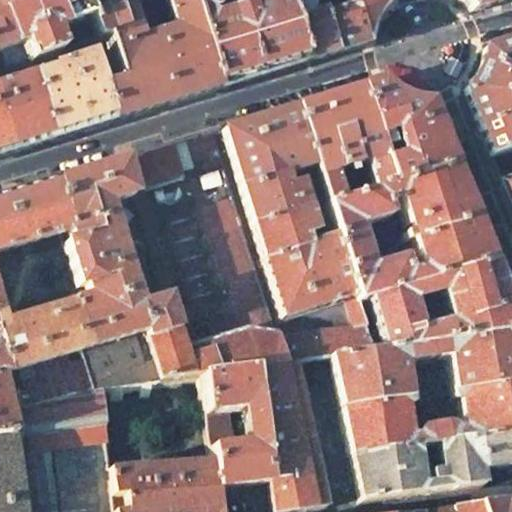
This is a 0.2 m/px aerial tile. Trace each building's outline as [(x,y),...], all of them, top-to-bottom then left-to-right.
[(0,0),(0,52),(19,46),(26,65),(39,60),(16,0),(0,0)] [(16,0),(39,60),(57,53),(51,36),(86,21),(85,17),(77,0),(16,0)] [(123,0),(77,0),(85,17),(125,5),(123,0)] [(125,5),(85,17),(86,21),(94,40),(105,39),(118,82),(99,88),(110,124),(163,107),(216,91),(190,4),(188,0),(160,0),(170,30),(140,40),(137,41),(126,5),(125,5)] [(265,0),(266,1),(207,19),(206,15),(209,13),(210,12),(211,11),(212,8),(212,6),(209,0),(201,0),(190,4),(216,91),(303,64),(283,0),(265,0)] [(333,55),(317,8),(313,0),(283,0),(303,64),(333,55)] [(378,11),(384,5),(382,0),(338,0),(336,1),(317,8),(333,55),(366,45),(369,30),(373,20),(378,11)] [(457,0),(463,3),(472,13),(484,9),(480,0),(457,0)] [(480,0),(484,9),(511,0),(480,0)] [(86,21),(51,36),(57,53),(85,43),(94,40),(86,21)] [(94,40),(85,43),(90,58),(99,88),(118,82),(105,39),(94,40)] [(511,41),(483,51),(482,61),(479,72),(476,76),(474,80),(466,89),(460,95),(466,110),(486,158),(487,158),(511,150),(511,41)] [(39,60),(26,65),(30,77),(90,58),(85,43),(57,53),(39,60)] [(19,46),(0,52),(0,74),(26,65),(19,46)] [(90,58),(30,77),(51,141),(81,132),(110,124),(99,88),(90,58)] [(30,77),(0,86),(0,157),(12,154),(51,141),(30,77)] [(384,91),(377,84),(358,90),(374,140),(389,135),(391,147),(378,155),(389,187),(449,170),(426,107),(409,105),(397,100),(384,91)] [(363,172),(369,193),(389,187),(378,155),(374,140),(358,90),(293,110),(311,169),(322,207),(337,202),(331,181),(329,175),(361,167),(363,172)] [(283,178),(290,176),(311,169),(293,110),(220,132),(249,226),(304,210),(297,184),(293,185),(286,188),(283,178)] [(272,336),(239,229),(211,135),(205,137),(187,142),(170,147),(180,181),(141,193),(141,192),(130,195),(131,197),(162,300),(170,329),(183,325),(188,343),(193,341),(195,347),(244,332),(272,336)] [(180,181),(170,147),(131,159),(141,192),(141,193),(180,181)] [(511,150),(487,158),(499,188),(511,182),(511,150)] [(106,204),(131,197),(130,195),(121,162),(54,183),(68,232),(66,232),(70,243),(62,245),(65,254),(73,282),(125,266),(106,204)] [(332,238),(352,299),(353,304),(488,266),(467,216),(449,170),(389,187),(369,193),(337,202),(322,207),(332,238)] [(363,172),(331,181),(337,202),(369,193),(363,172)] [(286,188),(293,185),(290,176),(283,178),(286,188)] [(511,182),(499,188),(498,188),(511,223),(511,182)] [(34,242),(50,237),(59,235),(66,232),(68,232),(54,183),(10,196),(0,199),(0,252),(25,244),(34,242)] [(342,302),(352,299),(332,238),(304,247),(302,239),(312,236),(304,210),(249,226),(278,322),(342,302)] [(125,266),(73,282),(75,289),(83,287),(85,292),(86,297),(75,301),(70,302),(74,313),(66,315),(89,395),(99,393),(143,386),(132,346),(143,343),(172,335),(170,329),(162,300),(138,308),(125,266)] [(399,351),(441,345),(511,334),(511,327),(488,266),(353,304),(369,355),(399,351)] [(350,329),(273,339),(282,367),(293,365),(326,361),(369,355),(353,304),(352,299),(342,302),(350,329)] [(0,336),(0,347),(15,395),(19,393),(25,412),(89,395),(66,315),(74,313),(70,302),(46,310),(19,317),(23,329),(0,336)] [(0,336),(23,329),(19,317),(11,320),(5,322),(2,322),(0,315),(0,336)] [(183,325),(170,329),(172,335),(173,334),(178,352),(195,347),(193,341),(188,343),(183,325)] [(195,347),(178,352),(173,334),(172,335),(143,343),(154,385),(198,379),(250,371),(282,367),(273,339),(272,336),(244,332),(195,347)] [(448,394),(511,383),(511,334),(441,345),(443,361),(448,394)] [(132,346),(143,386),(154,385),(143,343),(132,346)] [(441,345),(399,351),(401,366),(443,361),(441,345)] [(0,436),(102,428),(99,393),(89,395),(25,412),(19,393),(15,395),(0,347),(0,436)] [(369,355),(326,361),(337,411),(406,400),(401,366),(399,351),(369,355)] [(250,371),(266,485),(265,485),(267,511),(309,511),(322,510),(293,365),(282,367),(250,371)] [(231,446),(208,450),(214,492),(215,492),(265,485),(266,485),(250,371),(198,379),(203,417),(227,414),(245,411),(250,444),(231,446)] [(99,393),(102,428),(110,511),(217,511),(215,492),(214,492),(208,450),(203,417),(198,379),(154,385),(143,386),(99,393)] [(455,402),(459,432),(451,433),(449,431),(447,429),(444,428),(442,428),(421,431),(417,435),(414,439),(405,440),(401,410),(407,407),(406,400),(337,411),(347,459),(511,434),(511,383),(448,394),(449,401),(455,402)] [(447,407),(449,401),(448,394),(406,400),(407,407),(412,406),(412,409),(415,411),(447,407)] [(231,446),(227,414),(203,417),(208,450),(231,446)] [(110,511),(102,428),(0,436),(0,511),(110,511)] [(356,506),(478,489),(476,474),(511,469),(511,434),(347,459),(356,506)] [(511,511),(511,500),(476,505),(478,511),(511,511)]
